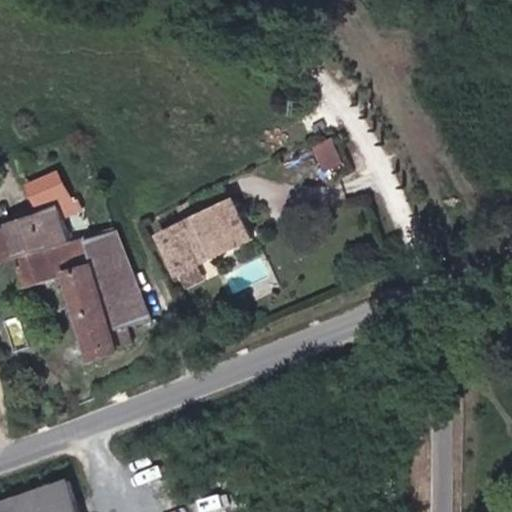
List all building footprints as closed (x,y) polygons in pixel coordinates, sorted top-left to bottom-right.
[(70,273),(95,345),(118,336),(115,328),(121,326),(90,234),(122,226),(108,184),(76,196),(66,168),(34,178),(45,208),(0,222),(0,259),(20,256),(30,286),(70,273)] [(238,193),(230,175),(199,189),(207,207),(238,193)] [(180,268),(259,231),(241,192),(238,193),(207,207),(161,228),(180,268)] [(90,234),(121,326),(153,314),(133,254),(148,250),(143,237),(128,242),(122,226),(90,234)] [(35,491),(73,477),(69,465),(30,480),(35,491)] [(0,511),(86,511),(73,477),(35,491),(0,503),(0,511)]
